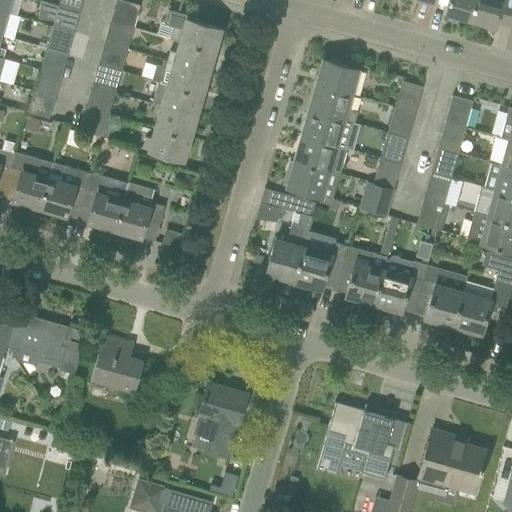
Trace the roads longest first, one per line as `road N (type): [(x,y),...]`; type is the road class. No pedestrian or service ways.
road 1 (residential): [(209,317),(300,17)]
road 2 (residential): [(300,17),(511,77)]
road 3 (residential): [(209,317),(0,256)]
road 4 (residential): [(511,402),(306,345)]
road 5 (residential): [(255,511),(306,345)]
